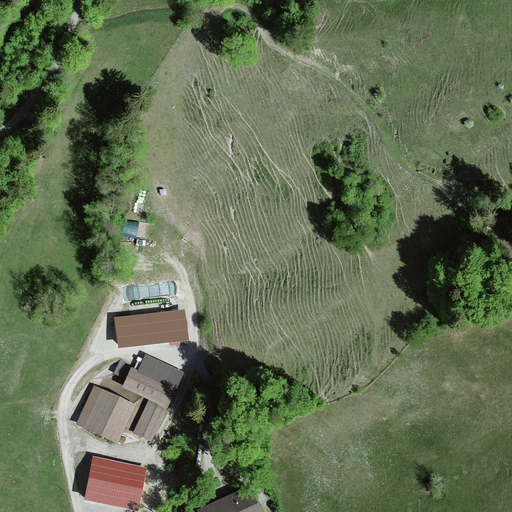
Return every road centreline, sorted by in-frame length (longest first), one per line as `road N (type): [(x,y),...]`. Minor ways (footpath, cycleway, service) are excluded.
road 1 (track): [(78,511),(63,441),(69,386),(98,358),(144,351),(195,359),(209,385),(211,454),(251,484),(269,511)]
road 2 (track): [(82,0),(53,75),(0,132)]
